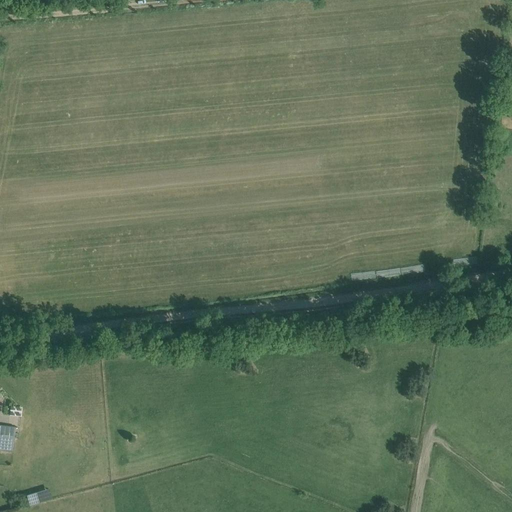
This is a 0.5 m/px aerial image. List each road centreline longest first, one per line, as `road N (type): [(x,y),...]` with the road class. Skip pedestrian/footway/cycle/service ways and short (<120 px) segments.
road 1 (track): [(511,269),(335,300),(0,340)]
road 2 (track): [(195,0),(0,15)]
